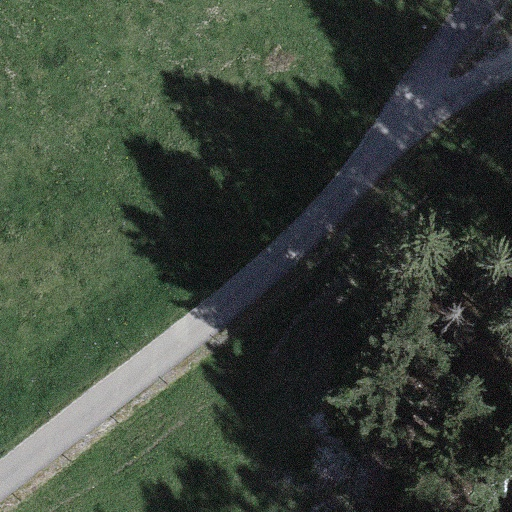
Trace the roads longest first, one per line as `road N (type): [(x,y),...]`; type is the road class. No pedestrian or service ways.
road 1 (residential): [(437,120),(356,224),(0,510)]
road 2 (unclassified): [(511,9),(437,120)]
